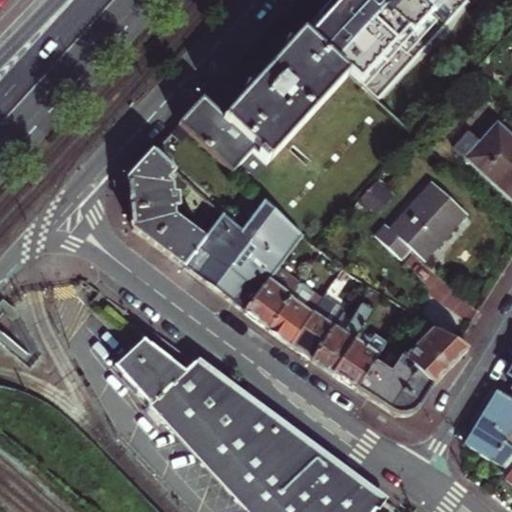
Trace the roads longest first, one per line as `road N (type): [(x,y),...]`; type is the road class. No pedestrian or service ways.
road 1 (residential): [(416,480),(53,212)]
road 2 (tertiary): [(53,212),(247,0)]
road 3 (primary): [(0,144),(132,0)]
road 4 (residential): [(511,323),(416,480)]
road 5 (primary): [(92,0),(0,101)]
